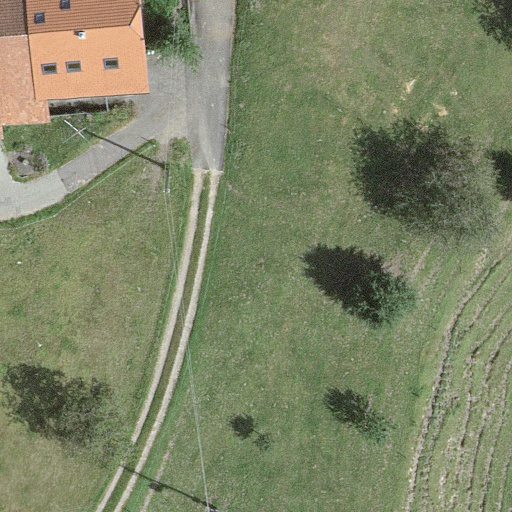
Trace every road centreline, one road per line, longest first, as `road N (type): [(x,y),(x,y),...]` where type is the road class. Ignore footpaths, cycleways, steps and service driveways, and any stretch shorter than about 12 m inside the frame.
road 1 (track): [(112,511),(151,422),(187,291),(204,165)]
road 2 (track): [(217,0),(204,165)]
